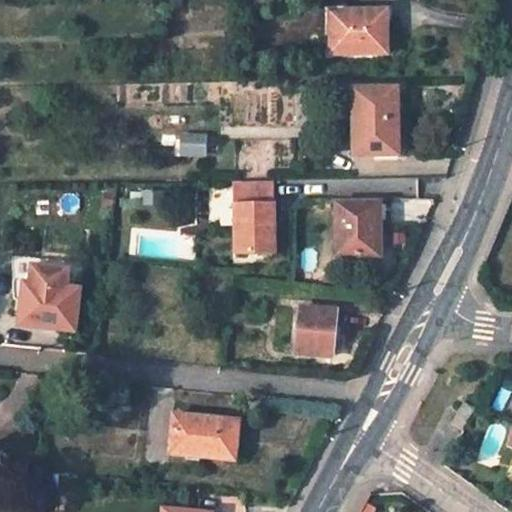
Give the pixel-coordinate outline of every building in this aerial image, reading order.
[(255,0),(233,0),(234,11),(256,10),(255,0)] [(385,10),(329,12),(330,54),(386,52),(385,10)] [(397,154),(396,89),(353,90),(354,155),(397,154)] [(235,180),(236,256),(275,256),(274,202),(272,202),(272,180),(235,180)] [(378,204),(336,204),(336,255),(374,254),(373,222),(379,221),(378,204)] [(29,283),(31,266),(81,272),(82,264),(11,257),(13,300),(21,301),(23,283),(29,283)] [(81,272),(31,266),(29,283),(23,283),(21,301),(19,325),(74,331),(81,272)] [(334,331),(335,311),(300,308),(296,352),(332,356),(333,339),(334,331)] [(462,434),(474,412),(463,406),(451,428),(462,434)] [(207,418),(173,414),(169,452),(233,458),(237,421),(217,419),(207,418)]
